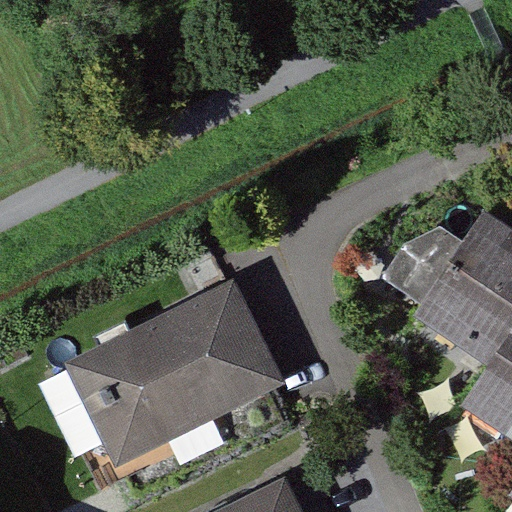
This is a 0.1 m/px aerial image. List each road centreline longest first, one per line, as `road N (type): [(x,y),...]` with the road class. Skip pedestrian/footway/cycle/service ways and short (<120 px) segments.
road 1 (residential): [(511,139),(284,259),(394,511)]
road 2 (track): [(440,0),(0,220)]
